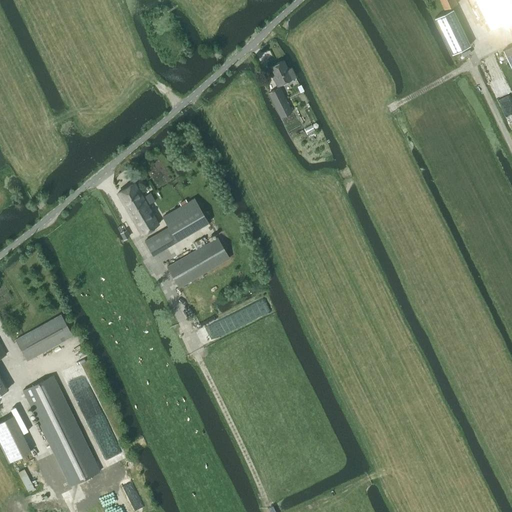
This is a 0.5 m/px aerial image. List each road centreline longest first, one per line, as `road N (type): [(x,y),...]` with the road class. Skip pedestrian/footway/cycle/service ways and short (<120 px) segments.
road 1 (unclassified): [(0,255),(300,0)]
road 2 (track): [(73,511),(15,394),(11,352)]
road 3 (track): [(465,1),(482,41),(472,65),(404,101)]
